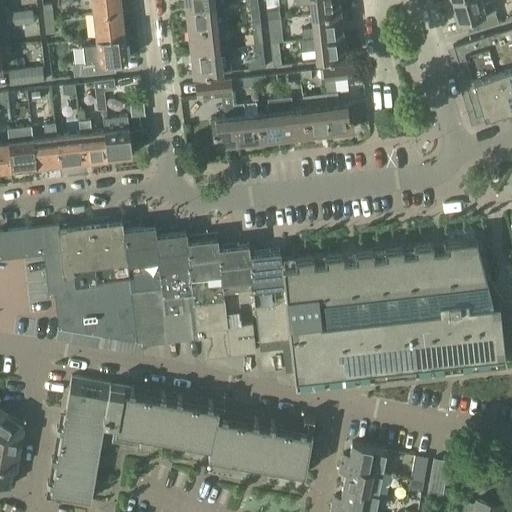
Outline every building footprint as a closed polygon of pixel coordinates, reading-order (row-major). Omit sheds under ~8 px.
[(92,0),(94,13),(122,9),(120,0),(92,0)] [(186,5),(189,28),(216,24),(227,23),(224,0),(186,5)] [(249,0),(252,20),(260,20),(257,0),(249,0)] [(311,2),(312,13),(340,10),(338,0),(295,0),(296,4),(311,2)] [(450,0),(457,21),(466,18),(495,9),(492,0),(450,0)] [(43,3),(45,18),(53,17),(51,2),(43,3)] [(267,6),(268,18),(280,17),(279,5),(267,6)] [(22,17),(23,23),(35,21),(33,9),(19,11),(20,17),(22,17)] [(94,13),(97,36),(125,33),(122,9),(94,13)] [(495,9),(466,18),(470,30),(499,21),(495,9)] [(302,27),(303,37),(343,32),(340,10),(312,13),(314,26),(302,27)] [(5,13),(6,19),(7,25),(23,23),(22,17),(20,17),(19,11),(5,13)] [(53,17),(45,18),(46,33),(54,32),(53,17)] [(268,18),(271,41),(279,40),(282,39),(280,17),(268,18)] [(252,20),(254,43),(262,43),(260,20),(252,20)] [(189,28),(191,51),(229,46),(228,33),(217,34),(216,24),(189,28)] [(511,42),(507,27),(481,36),(491,70),(502,107),(511,104),(511,42)] [(0,43),(9,42),(8,32),(0,33),(0,43)] [(343,32),(303,37),(300,37),(301,49),(316,48),(318,59),(345,56),(343,32)] [(125,33),(97,36),(98,45),(84,46),(86,62),(81,62),(83,74),(115,71),(114,59),(127,58),(125,33)] [(491,70),(481,36),(453,44),(475,115),(484,113),(502,107),(491,70)] [(279,40),(271,41),(273,64),(281,64),(279,40)] [(262,43),(254,43),(257,67),(265,66),(262,43)] [(229,46),(191,51),(194,74),(232,69),(229,46)] [(81,62),(73,63),(74,75),(83,74),(81,62)] [(326,91),(330,131),(354,128),(353,116),(361,115),(360,99),(339,102),(338,91),(336,91),(336,90),(335,78),(347,76),(346,65),(324,68),(326,91)] [(10,70),(12,83),(44,79),(42,66),(10,70)] [(312,69),(300,70),(301,78),(313,77),(312,69)] [(301,78),(300,70),(288,72),(289,80),(301,78)] [(266,74),(254,76),(255,84),(267,82),(266,74)] [(255,84),(254,76),(243,77),(243,85),(255,84)] [(94,80),(96,94),(106,93),(105,89),(116,87),(115,77),(94,80)] [(239,141),(234,101),(231,77),(201,81),(202,92),(203,97),(221,95),(222,104),(224,104),(225,114),(212,116),(215,144),(239,141)] [(75,82),(63,83),(64,91),(76,90),(75,82)] [(0,90),(0,93),(1,105),(10,104),(8,90),(0,90)] [(40,90),(32,91),(33,99),(41,98),(40,90)] [(303,93),(304,105),(307,133),(330,131),(326,91),(303,93)] [(106,93),(96,94),(98,109),(107,107),(106,93)] [(292,95),(280,96),(285,136),(307,133),(304,105),(294,107),(292,95)] [(270,109),(259,111),(262,139),(285,136),(280,96),(268,97),(270,109)] [(257,99),(234,101),(239,141),(262,139),(259,111),(257,99)] [(10,104),(1,105),(3,119),(12,118),(10,104)] [(79,117),(81,131),(84,159),(108,156),(105,128),(93,130),(91,116),(79,117)] [(45,135),(33,137),(37,164),(60,161),(57,134),(56,120),(44,121),(45,135)] [(130,125),(105,128),(108,156),(133,153),(130,125)] [(81,131),(57,134),(60,161),(84,159),(81,131)] [(33,137),(10,139),(13,167),(37,164),(33,137)] [(0,168),(13,167),(10,139),(0,140),(0,168)] [(59,224),(0,230),(0,256),(44,251),(49,294),(55,293),(58,325),(73,328),(71,340),(100,345),(102,333),(136,339),(123,226),(122,218),(59,226),(59,224)] [(155,232),(156,232),(155,222),(123,226),(136,339),(142,340),(142,342),(167,340),(155,232)] [(186,238),(187,238),(186,229),(156,232),(155,232),(167,340),(197,336),(186,238)] [(228,325),(224,290),(218,245),(219,245),(218,235),(187,238),(186,238),(197,336),(203,336),(205,355),(230,353),(228,325)] [(282,257),(294,369),(295,381),(505,358),(502,327),(499,299),(492,299),(487,278),(476,235),(440,240),(434,240),(408,243),(402,244),(296,256),(282,257)] [(224,290),(253,287),(249,251),(250,251),(249,241),(219,245),(218,245),(224,290)] [(285,370),(294,369),(282,257),(281,247),(250,251),(249,251),(253,287),(255,303),(256,303),(260,339),(270,338),(271,348),(282,347),(285,370)] [(238,298),(226,299),(228,312),(240,311),(238,298)] [(252,322),(228,325),(230,353),(255,350),(252,322)] [(72,374),(64,418),(103,425),(116,427),(123,388),(124,388),(124,384),(72,374)] [(146,392),(124,388),(123,388),(116,427),(113,439),(139,444),(141,433),(140,433),(146,392)] [(170,396),(146,392),(140,433),(141,433),(164,437),(170,396)] [(194,401),(170,396),(164,437),(187,441),(194,401)] [(219,405),(194,401),(187,441),(210,445),(211,445),(216,415),(217,415),(219,405)] [(23,425),(0,409),(0,482),(13,484),(23,425)] [(240,419),(217,415),(216,415),(211,445),(210,445),(208,454),(233,458),(240,419)] [(302,430),(287,427),(281,467),(305,471),(314,417),(304,415),(302,430)] [(64,418),(60,442),(99,449),(103,425),(64,418)] [(264,423),(240,419),(233,458),(257,463),(264,423)] [(287,427),(264,423),(257,463),(281,467),(287,427)] [(344,453),(342,462),(382,470),(387,448),(352,441),(349,454),(344,453)] [(60,442),(56,466),(94,473),(99,449),(60,442)] [(415,453),(411,476),(423,478),(427,455),(415,453)] [(433,457),(428,493),(442,495),(448,460),(433,457)] [(345,473),(343,484),(378,491),(382,492),(386,471),(382,470),(342,462),(340,472),(345,473)] [(56,466),(51,492),(90,498),(94,473),(56,466)] [(423,478),(411,476),(410,485),(422,487),(423,478)] [(335,495),(333,504),(371,511),(373,511),(378,491),(343,484),(341,496),(335,495)] [(499,511),(501,503),(476,498),(476,502),(455,498),(452,511),(499,511)]
